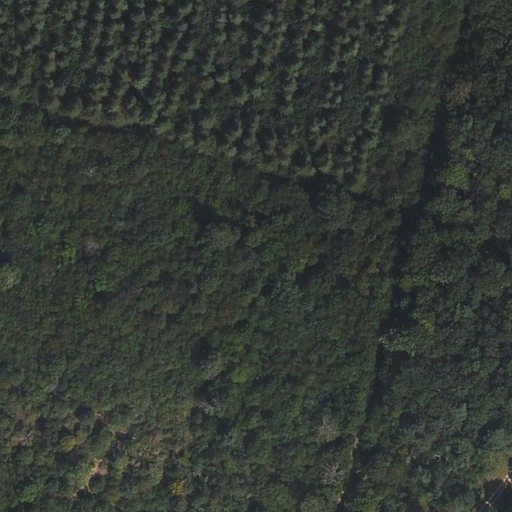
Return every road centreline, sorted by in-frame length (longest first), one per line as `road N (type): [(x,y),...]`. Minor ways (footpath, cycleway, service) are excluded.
road 1 (track): [(511,273),(415,216),(0,103)]
road 2 (track): [(466,0),(338,511)]
